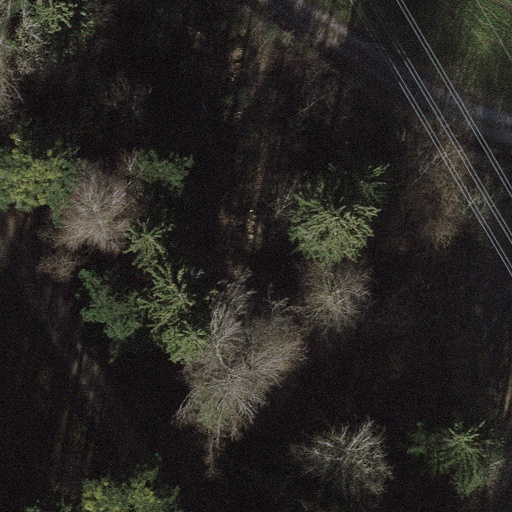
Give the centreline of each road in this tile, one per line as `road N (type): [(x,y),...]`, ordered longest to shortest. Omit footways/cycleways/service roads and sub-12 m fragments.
road 1 (track): [(160,511),(0,283)]
road 2 (track): [(511,134),(456,123),(279,0)]
